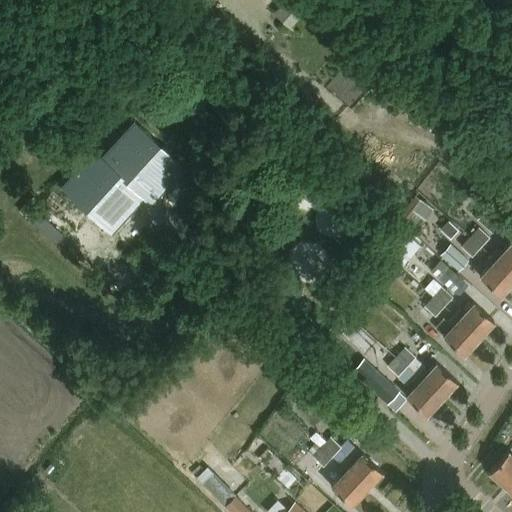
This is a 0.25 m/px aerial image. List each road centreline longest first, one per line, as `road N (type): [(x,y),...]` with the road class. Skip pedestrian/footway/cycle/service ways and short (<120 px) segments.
road 1 (residential): [(449,474),(220,269)]
road 2 (residential): [(449,474),(511,367)]
